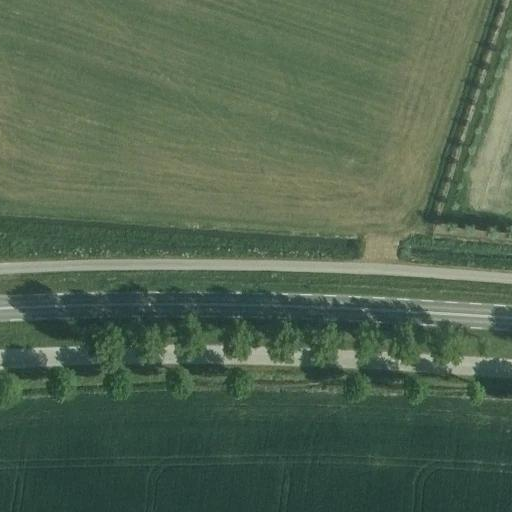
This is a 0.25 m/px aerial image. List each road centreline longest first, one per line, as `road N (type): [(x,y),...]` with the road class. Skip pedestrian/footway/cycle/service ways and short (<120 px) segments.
road 1 (secondary): [(0,309),(145,301),(511,326)]
road 2 (unclassified): [(511,367),(203,351),(0,360)]
road 3 (unclassified): [(0,270),(357,266),(511,277)]
